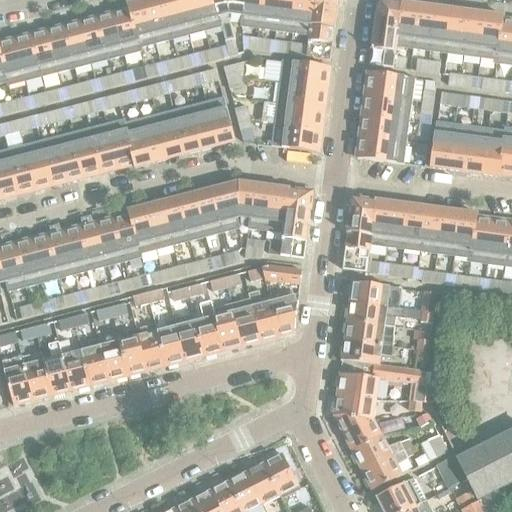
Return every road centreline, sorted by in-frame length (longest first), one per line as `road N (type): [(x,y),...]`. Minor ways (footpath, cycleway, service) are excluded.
road 1 (residential): [(0,223),(235,162),(337,179)]
road 2 (residential): [(0,432),(311,357)]
road 3 (residential): [(104,511),(300,418)]
road 4 (residential): [(337,179),(363,0)]
road 5 (residential): [(311,357),(337,179)]
road 6 (residential): [(511,187),(487,184),(460,195),(337,179)]
